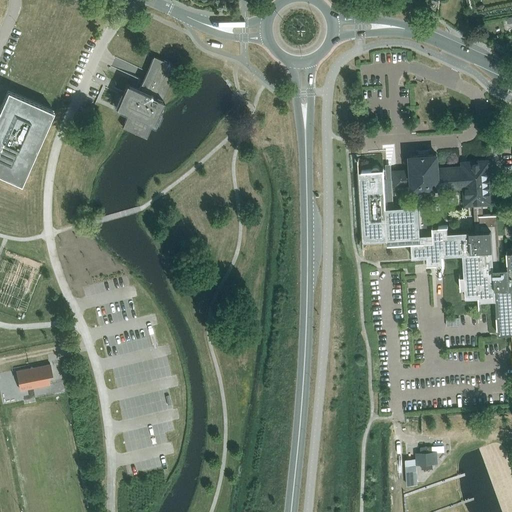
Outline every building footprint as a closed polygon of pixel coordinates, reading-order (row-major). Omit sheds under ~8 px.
[(128,113),(122,127),(129,129),(146,137),(157,112),(159,108),(163,99),(177,66),(153,56),(139,89),(126,83),(121,94),(115,107),(128,113)] [(8,90),(1,105),(0,107),(0,173),(21,182),(53,110),(8,90)] [(484,215),(483,203),(491,202),(488,161),(462,163),(462,167),(437,169),(436,154),(409,156),(410,171),(394,172),(394,180),(391,180),(391,178),(383,178),(383,169),(379,169),(378,167),(377,166),(376,166),(374,166),(372,166),(371,168),(371,170),(358,171),(362,237),(361,238),(360,239),(360,241),(360,242),(361,244),(363,244),(365,244),(366,243),(367,242),(367,241),(387,239),(387,244),(411,242),(412,257),(426,256),(427,263),(426,263),(426,264),(442,263),(442,269),(443,269),(442,255),(462,254),(464,275),(460,276),(460,275),(459,275),(460,289),(461,289),(461,288),(464,288),(465,298),(478,297),(478,301),(496,300),(498,335),(511,333),(511,250),(506,251),(508,266),(500,266),(497,214),(484,215)] [(45,365),(16,370),(20,390),(49,384),(47,374),(52,373),(50,364),(45,365)] [(421,453),(418,454),(419,463),(421,463),(421,464),(421,469),(426,469),(427,467),(429,469),(433,468),(433,463),(433,462),(435,462),(434,452),(432,453),(432,451),(432,446),(427,447),(426,448),(424,447),(420,447),(420,452),(421,453)] [(415,459),(405,460),(406,466),(407,482),(417,481),(416,465),(415,459)]
